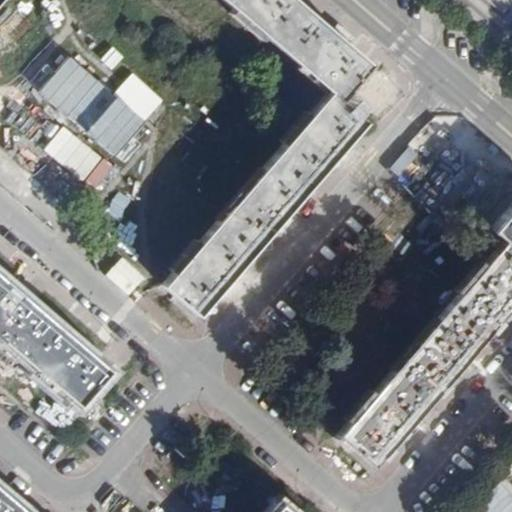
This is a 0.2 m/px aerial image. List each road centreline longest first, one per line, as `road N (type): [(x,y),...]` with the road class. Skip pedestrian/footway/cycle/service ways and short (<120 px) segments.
road 1 (residential): [(193,373),(447,79)]
road 2 (residential): [(193,373),(0,206)]
road 3 (residential): [(364,511),(193,373)]
road 4 (residential): [(388,511),(511,365)]
road 5 (residential): [(81,511),(193,373)]
road 6 (tertiary): [(352,0),(447,79)]
